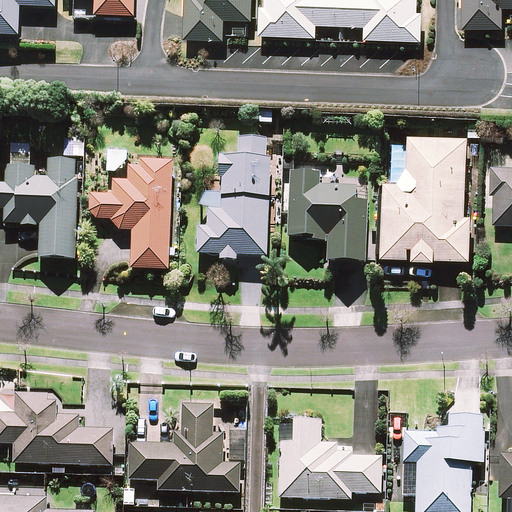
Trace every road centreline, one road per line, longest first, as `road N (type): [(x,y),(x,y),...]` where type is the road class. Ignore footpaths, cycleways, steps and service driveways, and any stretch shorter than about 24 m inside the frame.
road 1 (residential): [(511,340),(318,347),(0,324)]
road 2 (residential): [(445,0),(449,51),(472,77),(423,94),(148,82)]
road 3 (residential): [(148,82),(0,77)]
